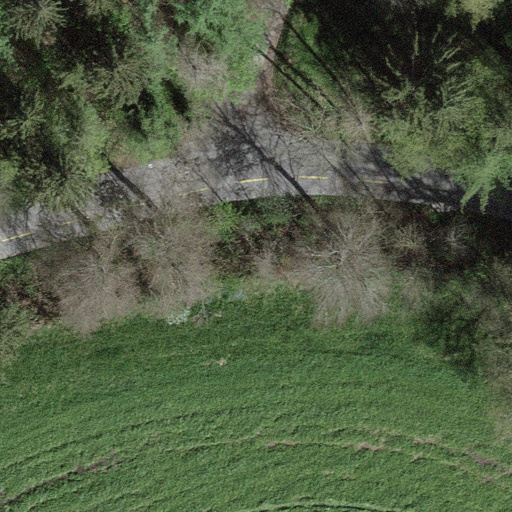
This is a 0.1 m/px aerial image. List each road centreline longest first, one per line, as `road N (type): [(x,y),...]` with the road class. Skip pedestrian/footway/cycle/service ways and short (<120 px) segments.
road 1 (tertiary): [(511,188),(369,162),(203,164)]
road 2 (tertiary): [(203,164),(0,221)]
road 3 (unclassified): [(203,164),(273,0)]
